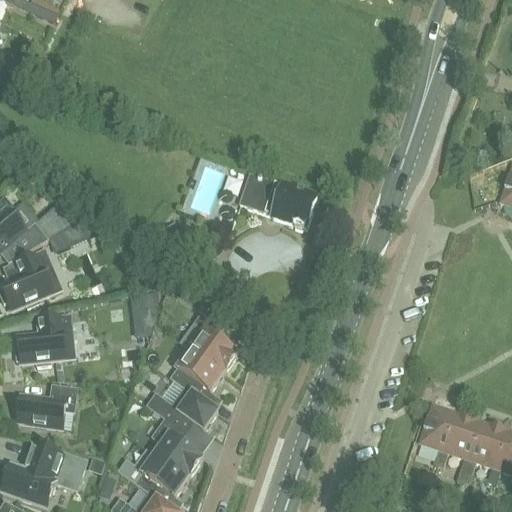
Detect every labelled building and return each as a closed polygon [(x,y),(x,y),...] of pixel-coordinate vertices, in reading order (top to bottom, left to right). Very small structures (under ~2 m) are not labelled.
[(19,0),(0,0),(0,3),(15,10),(19,0)] [(58,20),(41,13),(38,20),(55,28),(58,20)] [(41,78),(34,75),(11,65),(7,75),(37,88),(55,96),(57,90),(64,74),(52,69),(47,79),(42,76),(41,78)] [(493,114),(492,123),(501,124),(502,115),(493,114)] [(511,170),(500,207),(511,210),(511,170)] [(273,222),(293,229),(295,232),(299,234),(303,233),(307,234),(317,203),(283,191),(283,192),(249,180),(240,208),(274,219),(273,222)] [(0,256),(1,258),(6,254),(15,265),(49,245),(35,228),(26,235),(11,216),(15,213),(5,201),(2,204),(0,205),(0,256)] [(58,257),(100,238),(85,224),(77,229),(52,243),(58,257)] [(173,268),(199,287),(219,258),(194,241),(194,242),(175,229),(158,254),(175,266),(173,268)] [(21,282),(9,287),(0,290),(2,293),(0,294),(0,300),(4,309),(8,307),(11,316),(26,310),(27,314),(41,308),(39,304),(62,294),(46,256),(15,269),(21,282)] [(158,298),(142,300),(146,340),(151,340),(159,312),(158,298)] [(194,343),(187,352),(224,379),(238,360),(216,344),(223,335),(201,319),(188,338),(194,343)] [(38,325),(40,339),(18,341),(19,351),(15,352),(17,366),(21,366),(21,369),(36,368),(37,372),(52,370),(51,366),(76,363),(71,321),(38,325)] [(222,382),(224,379),(187,352),(174,371),(178,374),(171,383),(186,394),(193,399),(203,406),(209,397),(211,398),(222,382)] [(17,403),(15,418),(19,418),(17,428),(63,434),(72,436),(74,418),(78,394),(52,390),(50,404),(21,400),(21,404),(17,403)] [(195,430),(204,437),(218,417),(203,406),(193,399),(186,394),(173,412),(156,399),(147,411),(165,424),(187,440),(195,430)] [(457,417),(432,409),(419,448),(439,455),(434,469),(443,472),(448,458),(444,456),(457,417)] [(448,458),(463,463),(470,465),(483,426),(457,417),(444,456),(448,458)] [(180,449),(187,440),(165,424),(152,443),(159,448),(152,457),(189,484),(202,465),(180,449)] [(460,474),(472,478),(476,467),(492,473),(495,474),(509,435),(483,426),(470,465),(463,463),(460,474)] [(495,474),(492,473),(487,487),(496,490),(501,476),(511,479),(511,435),(509,435),(495,474)] [(80,486),(87,467),(64,458),(63,461),(33,450),(24,475),(12,470),(2,499),(40,511),(47,511),(59,479),(80,486)] [(164,495),(175,502),(189,484),(152,457),(138,476),(142,479),(136,488),(150,498),(157,504),(164,495)] [(93,461),(91,468),(93,476),(102,478),(106,465),(93,461)] [(472,478),(460,474),(456,484),(469,488),(472,478)] [(114,495),(104,492),(101,501),(111,505),(114,495)] [(168,511),(157,504),(150,498),(140,511),(130,511),(120,504),(114,511),(168,511)]
